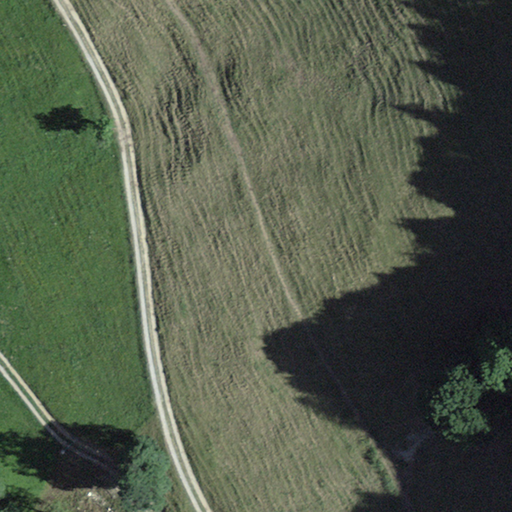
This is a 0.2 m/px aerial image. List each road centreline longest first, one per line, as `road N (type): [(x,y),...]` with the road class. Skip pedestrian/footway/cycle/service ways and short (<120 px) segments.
road 1 (track): [(206,511),(165,410),(118,107),(62,0)]
road 2 (track): [(151,511),(115,466),(72,440),(0,359)]
road 3 (track): [(169,0),(205,56),(245,163)]
